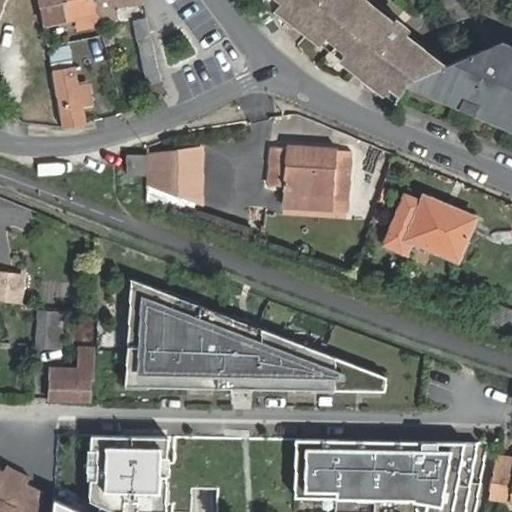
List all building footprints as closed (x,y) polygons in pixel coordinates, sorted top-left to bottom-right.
[(97,11),(94,0),(39,0),(43,22),(77,15),(79,28),(100,24),(97,11)] [(143,0),(94,0),(97,11),(144,1),(143,0)] [(449,62),(405,28),(408,24),(394,12),(392,14),(373,0),(266,0),(297,24),(394,99),(406,83),(409,79),(449,62)] [(136,32),(147,84),(161,81),(149,29),(136,32)] [(511,41),(504,38),(449,62),(409,79),(406,83),(511,129),(511,41)] [(67,46),(48,49),(52,67),(70,63),(67,46)] [(73,66),(52,70),(63,125),(85,122),(81,105),(92,103),(87,79),(76,81),(73,66)] [(287,145),(287,148),(273,147),(271,183),(285,184),(285,191),(284,205),(347,209),(350,152),(336,151),(337,148),(287,145)] [(202,148),(150,156),(149,183),(176,194),(200,204),(202,148)] [(149,155),(127,154),(127,175),(147,176),(149,155)] [(458,259),(475,216),(423,195),(421,200),(399,191),(379,240),(402,250),(407,238),(458,259)] [(0,270),(0,297),(16,299),(19,273),(0,270)] [(162,291),(127,278),(127,320),(132,320),(132,340),(126,339),(126,380),(147,380),(147,385),(231,387),(231,382),(252,382),(252,387),(294,387),(294,383),(334,383),(334,389),(386,390),(387,376),(255,326),(229,326),(229,316),(196,303),(162,303),(162,291)] [(422,305),(450,315),(456,301),(428,290),(422,305)] [(49,383),(49,398),(91,400),(91,380),(94,379),(94,348),(87,348),(86,355),(77,355),(77,369),(49,369),(49,383)] [(165,511),(170,434),(93,433),(88,501),(112,511),(165,511)] [(455,511),(475,439),(298,439),(297,493),(415,495),(435,497),(433,511),(455,511)] [(511,459),(495,456),(488,496),(511,500),(511,459)] [(0,511),(42,511),(44,491),(27,484),(30,478),(7,466),(4,472),(0,469),(0,511)] [(97,511),(56,493),(55,511),(97,511)]
